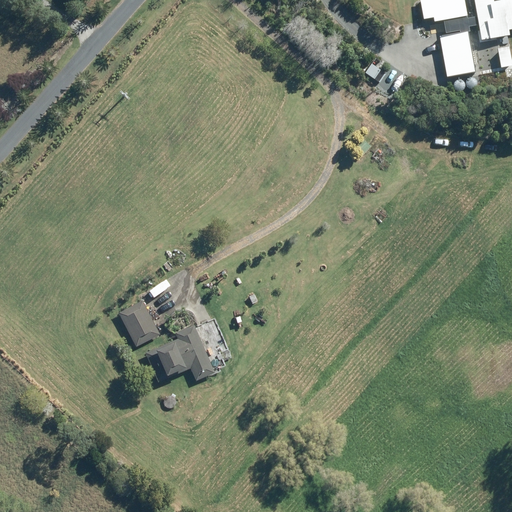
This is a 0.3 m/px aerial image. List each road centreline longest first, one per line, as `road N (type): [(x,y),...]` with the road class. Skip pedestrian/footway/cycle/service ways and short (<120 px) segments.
road 1 (track): [(205,316),(192,287),(199,264),(275,222),(325,182),(340,115),(330,79),(232,0)]
road 2 (unclassified): [(130,0),(0,146)]
road 3 (track): [(333,0),(359,42),(404,69),(433,74)]
